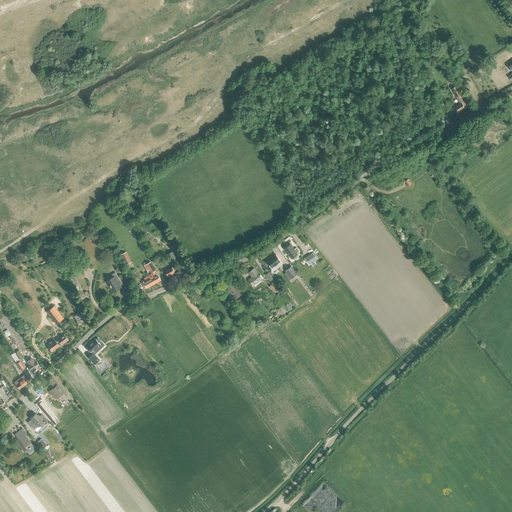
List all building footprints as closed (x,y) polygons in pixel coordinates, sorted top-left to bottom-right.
[(455,86),(452,88),(457,97),(459,101),(460,103),(455,107),(458,112),(467,106),(462,99),(460,95),(462,94),(457,85),(455,86)] [(298,254),(297,253),(299,251),(297,248),(294,249),(291,244),(284,249),(292,259),(298,254)] [(168,254),(174,264),(178,262),(172,251),(168,254)] [(126,252),(121,254),(126,265),(131,262),(126,252)] [(313,252),(306,257),(304,258),(309,265),(310,263),(317,259),(313,252)] [(276,255),(266,262),(271,268),(269,270),(271,272),(282,264),(280,261),(276,255)] [(86,262),(80,266),(83,271),(89,267),(86,262)] [(149,270),(152,274),(144,278),(145,280),(142,283),(144,288),(146,287),(147,288),(161,280),(151,262),(146,264),(149,270)] [(165,271),(168,276),(177,271),(174,266),(165,271)] [(284,274),(289,280),(297,274),(291,266),(285,271),(286,272),(284,274)] [(252,277),(248,280),(249,280),(253,286),(262,279),(258,273),(257,273),(254,269),(249,273),(252,277)] [(112,274),(114,278),(108,281),(107,280),(114,292),(114,291),(114,290),(120,287),(120,288),(118,284),(121,282),(121,283),(122,283),(115,272),(112,274)] [(265,275),(270,281),(273,279),(269,272),(265,275)] [(224,285),(235,299),(239,296),(242,300),(247,296),(241,288),(238,290),(231,280),(224,285)] [(78,295),(81,300),(89,295),(86,290),(78,295)] [(62,319),(53,306),(45,311),(54,324),(62,319)] [(74,316),(78,322),(79,324),(87,319),(82,311),(74,316)] [(49,343),(46,345),(51,352),(54,350),(55,350),(54,350),(56,348),(57,348),(59,346),(58,345),(60,344),(61,345),(68,340),(64,334),(57,339),(55,341),(54,339),(51,341),(49,343)] [(88,348),(87,349),(89,351),(90,350),(93,353),(88,357),(95,364),(99,360),(94,354),(97,351),(96,349),(100,344),(102,342),(98,338),(96,340),(95,339),(87,347),(88,348)] [(16,352),(21,360),(24,358),(19,350),(16,352)] [(14,353),(10,355),(16,363),(16,364),(20,370),(24,368),(19,361),(14,353)] [(28,366),(30,370),(38,365),(36,361),(34,362),(31,358),(27,361),(30,365),(28,366)] [(14,382),(19,389),(29,381),(24,375),(14,382)] [(52,388),(48,391),(56,399),(58,398),(61,401),(66,396),(56,384),(56,385),(50,378),(46,382),(52,388)] [(35,402),(42,410),(46,406),(40,398),(35,402)] [(31,419),(28,422),(34,429),(37,426),(40,428),(48,421),(42,414),(39,417),(36,413),(30,418),(31,419)] [(22,428),(14,434),(18,439),(15,441),(23,452),(26,449),(30,453),(35,449),(30,443),(31,442),(25,434),(26,433),(22,428)] [(41,439),(37,442),(42,449),(46,446),(41,439)]
